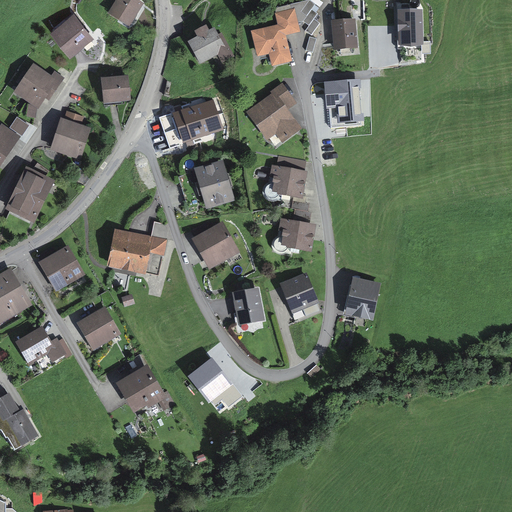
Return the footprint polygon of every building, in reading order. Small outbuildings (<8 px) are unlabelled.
[(140,0),(121,0),(114,15),(133,26),(146,3),(140,0)] [(423,3),(402,4),(403,43),(424,42),(423,3)] [(274,55),(276,66),(295,61),(288,35),(303,31),(298,8),(278,13),(281,26),(257,32),(263,57),(274,55)] [(55,31),(75,55),(95,37),(75,14),(55,31)] [(358,21),(337,22),(338,55),(360,54),(358,21)] [(219,27),(193,41),(205,63),(231,49),(219,27)] [(42,61),(18,99),(38,111),(62,74),(42,61)] [(128,75),(101,77),(104,103),(131,100),(128,75)] [(365,123),(361,79),(326,82),(328,110),(335,109),(335,118),(332,118),(333,125),(365,123)] [(281,94),(253,113),(278,149),(306,130),(281,94)] [(183,143),(225,129),(215,99),(173,113),(183,143)] [(94,128),(65,120),(56,151),(86,159),(94,128)] [(0,123),(0,170),(23,140),(0,123)] [(227,163),(200,171),(211,210),(238,202),(227,163)] [(310,172),(277,168),(273,196),(306,200),(310,172)] [(56,182),(32,171),(12,215),(36,225),(56,182)] [(321,223),(286,217),(281,250),(316,255),(321,223)] [(167,237),(170,224),(155,221),(152,235),(167,237)] [(228,224),(196,240),(212,271),(244,255),(228,224)] [(117,231),(111,268),(147,274),(153,237),(117,231)] [(71,246),(42,262),(60,292),(88,275),(71,246)] [(0,323),(32,305),(11,268),(0,274),(0,323)] [(307,275),(285,284),(298,314),(320,304),(307,275)] [(385,284),(357,279),(350,317),(378,323),(385,284)] [(263,289),(236,293),(241,327),(268,323),(263,289)] [(105,304),(79,319),(98,351),(123,336),(105,304)] [(50,328),(21,343),(37,372),(65,356),(50,328)] [(142,354),(115,370),(140,415),(168,399),(142,354)] [(242,396),(211,357),(188,376),(210,403),(219,395),(229,407),(242,396)] [(8,394),(0,398),(0,434),(1,434),(5,442),(7,441),(14,452),(37,438),(23,414),(21,415),(8,394)] [(34,493),(34,504),(43,504),(42,492),(34,493)]
